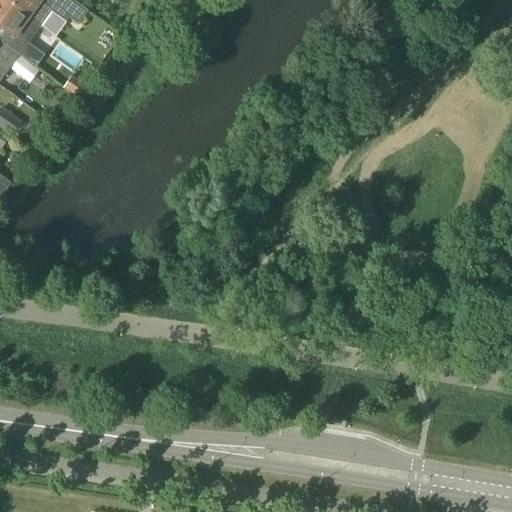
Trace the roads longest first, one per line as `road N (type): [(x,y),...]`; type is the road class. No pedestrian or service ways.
road 1 (tertiary): [(125,438),(511,504)]
road 2 (tertiary): [(511,482),(271,442),(125,438)]
road 3 (tertiary): [(125,438),(0,421)]
